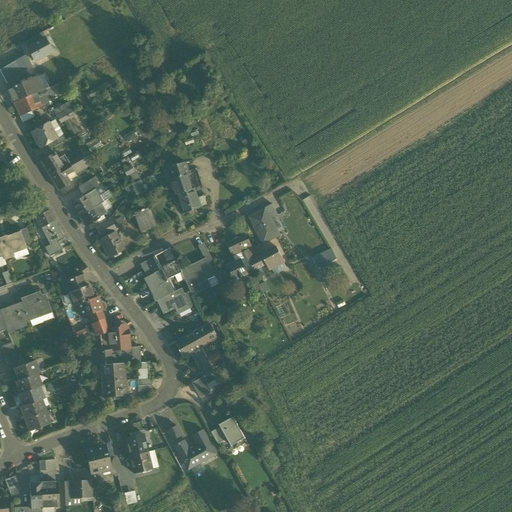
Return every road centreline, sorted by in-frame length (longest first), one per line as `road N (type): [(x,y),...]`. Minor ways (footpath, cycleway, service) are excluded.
road 1 (residential): [(15,455),(165,403),(176,375),(108,277)]
road 2 (residential): [(108,277),(299,180)]
road 3 (residential): [(108,277),(0,108)]
